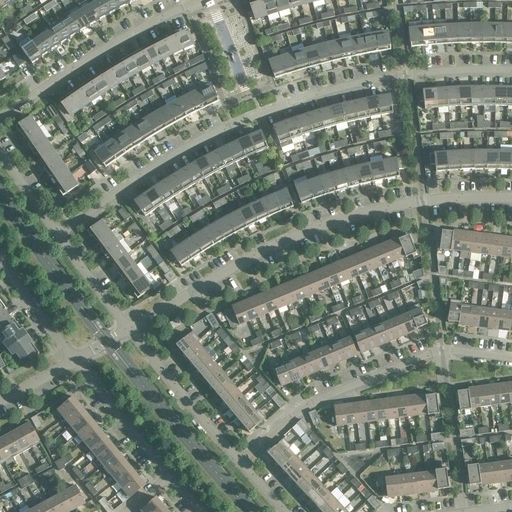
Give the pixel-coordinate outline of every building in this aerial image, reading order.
[(0,0),(0,9),(0,10),(7,5),(5,4),(10,0),(0,0)] [(57,5),(54,0),(49,4),(52,9),(57,5)] [(110,16),(101,0),(98,0),(90,4),(100,21),(100,20),(109,15),(110,16)] [(120,10),(114,0),(101,0),(110,16),(110,15),(109,14),(119,9),(120,10)] [(130,5),(127,0),(114,0),(120,10),(119,9),(129,4),(130,5)] [(267,16),(261,0),(256,0),(249,2),(252,11),(247,13),(249,19),(255,18),(255,20),(267,16)] [(278,12),(274,0),(261,0),(267,16),(278,12)] [(289,9),(286,0),(274,0),(278,12),(289,9)] [(301,5),(299,0),(286,0),(289,9),(301,5)] [(52,9),(49,4),(43,7),(46,12),(52,9)] [(100,21),(90,4),(80,10),(90,27),(90,26),(99,20),(100,21)] [(26,14),(32,10),(29,6),(23,9),(26,14)] [(90,27),(80,10),(70,16),(80,33),(81,33),(80,32),(89,26),(90,27)] [(37,18),(34,13),(29,17),(32,22),(37,18)] [(80,33),(70,16),(60,23),(71,39),(70,38),(79,32),(80,33)] [(32,22),(29,17),(23,21),(26,25),(32,22)] [(71,39),(60,23),(51,29),(61,45),(62,45),(61,44),(70,38),(71,39)] [(22,29),(19,24),(13,28),(16,32),(22,29)] [(459,43),(458,25),(446,26),(447,44),(459,43)] [(470,43),(470,25),(458,25),(459,43),(470,43)] [(482,43),(482,25),(470,25),(470,43),(482,43)] [(494,25),(482,25),(482,43),(494,43),(494,25)] [(507,25),(494,25),(494,43),(506,43),(507,25)] [(447,44),(446,26),(434,27),(435,45),(447,44)] [(435,45),(434,27),(421,28),(423,46),(435,45)] [(186,28),(175,33),(183,49),(194,44),(193,42),(197,41),(194,34),(190,36),(186,28)] [(423,46),(421,28),(409,29),(411,47),(423,46)] [(61,45),(51,29),(41,36),(52,52),(52,51),(51,50),(60,44),(61,45)] [(388,32),(375,34),(378,52),(391,50),(388,32)] [(183,49),(175,33),(164,38),(172,54),(183,49)] [(378,52),(375,34),(363,36),(367,54),(378,52)] [(10,42),(7,36),(2,40),(5,45),(10,42)] [(52,52),(41,36),(31,42),(42,58),(43,58),(42,57),(51,51),(52,52)] [(367,54),(363,36),(351,38),(355,56),(367,54)] [(19,46),(22,49),(32,64),(42,57),(42,58),(31,42),(28,37),(19,44),(19,46)] [(172,54),(164,38),(153,44),(161,60),(172,54)] [(355,56),(351,38),(340,41),(344,59),(355,56)] [(344,59),(340,41),(328,44),(332,61),(344,59)] [(14,47),(10,42),(5,45),(9,50),(14,47)] [(161,60),(153,44),(142,49),(151,65),(161,60)] [(332,61),(328,44),(316,47),(321,64),(332,61)] [(321,64),(316,47),(304,50),(309,68),(321,64)] [(151,65),(142,49),(132,55),(141,71),(151,65)] [(309,68),(304,50),(292,54),(298,71),(309,68)] [(24,63),(18,53),(13,57),(19,67),(24,63)] [(298,71),(292,54),(281,57),(286,75),(298,71)] [(141,71),(132,55),(121,61),(130,77),(141,71)] [(286,75),(281,57),(269,61),(270,63),(267,64),(270,71),(272,70),(275,78),(286,75)] [(130,77),(121,61),(111,68),(120,83),(130,77)] [(120,83),(111,68),(100,74),(110,89),(120,83)] [(110,89),(100,74),(90,80),(100,96),(110,89)] [(100,96),(90,80),(80,87),(90,102),(100,96)] [(143,85),(137,89),(140,93),(146,90),(143,85)] [(211,85),(199,90),(207,106),(218,101),(215,93),(217,92),(214,85),(212,86),(211,85)] [(90,102),(80,87),(70,94),(80,109),(90,102)] [(472,106),(471,87),(459,88),(460,106),(472,106)] [(483,106),(483,87),(471,87),(472,106),(483,106)] [(495,87),(483,87),(483,106),(495,106),(495,87)] [(507,88),(495,87),(495,106),(507,106),(507,88)] [(448,107),(447,88),(435,89),(437,108),(448,107)] [(460,106),(459,88),(447,88),(448,107),(460,106)] [(140,93),(137,89),(132,92),(134,97),(140,93)] [(437,108),(435,89),(418,91),(419,104),(420,104),(420,102),(424,101),(425,109),(437,108)] [(154,95),(151,90),(145,94),(148,98),(154,95)] [(207,106),(199,90),(188,95),(197,112),(207,106)] [(80,109),(70,94),(60,101),(61,103),(56,107),(68,124),(74,120),(71,116),(80,109)] [(148,98),(145,94),(140,97),(142,102),(148,98)] [(395,94),(378,97),(381,115),(393,113),(392,106),(396,105),(396,107),(397,107),(395,94)] [(197,112),(188,95),(178,101),(186,117),(197,112)] [(123,97),(117,101),(120,105),(126,102),(123,97)] [(381,115),(378,97),(366,99),(370,118),(381,115)] [(370,118),(366,99),(354,102),(358,120),(370,118)] [(120,105),(117,101),(112,104),(115,109),(120,105)] [(186,117),(178,101),(167,107),(176,123),(186,117)] [(358,120),(354,102),(342,105),(347,123),(358,120)] [(132,108),(129,103),(124,107),(127,111),(132,108)] [(58,115),(51,105),(47,109),(53,118),(58,115)] [(347,123),(342,105),(331,108),(335,126),(347,123)] [(127,111),(124,107),(118,110),(121,115),(127,111)] [(176,123),(167,107),(156,113),(165,128),(176,123)] [(335,126),(331,108),(319,111),(324,129),(335,126)] [(103,110),(98,113),(101,118),(106,114),(103,110)] [(324,129),(319,111),(308,114),(313,132),(324,129)] [(101,118),(98,113),(92,117),(96,122),(101,118)] [(165,128),(156,113),(146,119),(155,134),(165,128)] [(313,132),(308,114),(296,118),(302,136),(313,132)] [(20,132),(25,138),(37,129),(33,123),(34,122),(31,117),(15,127),(19,132),(20,132)] [(111,121),(108,117),(103,120),(106,125),(111,121)] [(302,136),(296,118),(285,122),(291,139),(302,136)] [(155,134),(146,119),(135,125),(145,141),(155,134)] [(106,125),(103,120),(97,124),(100,129),(106,125)] [(66,126),(62,121),(57,124),(61,130),(66,126)] [(293,144),(291,139),(285,122),(273,126),(281,148),(293,144)] [(145,141),(135,125),(125,132),(135,147),(145,141)] [(70,132),(66,126),(61,130),(65,135),(70,132)] [(42,136),(37,129),(25,138),(29,145),(28,145),(31,150),(47,140),(43,135),(42,136)] [(261,131),(249,136),(257,153),(268,148),(261,131)] [(135,147),(125,132),(115,138),(125,153),(135,147)] [(257,153),(249,136),(238,141),(246,158),(257,153)] [(125,153),(115,138),(105,145),(115,160),(125,153)] [(50,145),(47,140),(31,150),(35,155),(36,154),(40,161),(53,152),(49,146),(50,145)] [(92,148),(87,152),(99,170),(104,166),(105,167),(115,160),(105,145),(102,141),(92,148)] [(246,158),(238,141),(227,146),(235,163),(246,158)] [(82,149),(78,144),(73,147),(77,152),(82,149)] [(235,163),(227,146),(217,151),(225,168),(235,163)] [(85,154),(82,149),(77,152),(80,158),(85,154)] [(225,168),(217,151),(206,157),(214,173),(225,168)] [(474,170),(474,151),(461,152),(462,170),(474,170)] [(487,170),(487,151),(474,151),(474,170),(487,170)] [(500,151),(487,151),(487,170),(499,170),(500,151)] [(511,151),(500,151),(499,170),(511,170),(511,151)] [(57,159),(53,152),(40,161),(45,167),(44,168),(47,173),(62,163),(59,158),(57,159)] [(449,171),(448,152),(429,154),(430,167),(431,167),(431,165),(435,164),(436,172),(449,171)] [(462,170),(461,152),(448,152),(449,171),(462,170)] [(214,173),(206,157),(195,163),(204,179),(214,173)] [(401,158),(383,161),(386,179),(399,177),(398,169),(402,168),(403,171),(404,171),(401,158)] [(96,170),(89,161),(84,164),(91,174),(96,170)] [(386,179),(383,161),(370,164),(374,182),(386,179)] [(66,167),(62,163),(47,173),(50,178),(51,177),(56,184),(69,175),(64,168),(66,167)] [(204,179),(195,163),(185,168),(194,184),(204,179)] [(374,182),(370,164),(357,167),(362,185),(374,182)] [(269,166),(263,168),(266,174),(271,171),(269,166)] [(362,185),(357,167),(345,170),(350,188),(362,185)] [(194,184),(185,168),(174,175),(184,190),(194,184)] [(266,174),(263,168),(257,171),(260,176),(266,174)] [(350,188),(345,170),(332,174),(338,191),(350,188)] [(338,191),(332,174),(320,178),(326,195),(338,191)] [(73,181),(69,175),(56,184),(60,190),(59,191),(63,196),(78,186),(74,180),(73,181)] [(184,190),(174,175),(164,181),(174,197),(184,190)] [(248,175),(242,178),(245,183),(251,180),(248,175)] [(275,180),(272,175),(267,177),(269,183),(275,180)] [(269,183),(267,177),(261,180),(263,185),(269,183)] [(245,183),(242,178),(237,180),(239,186),(245,183)] [(326,195),(320,178),(307,182),(314,199),(326,195)] [(174,197),(164,181),(154,187),(164,203),(174,197)] [(314,199),(307,182),(295,186),(301,204),(314,199)] [(228,185),(222,188),(225,193),(231,190),(228,185)] [(250,191),(248,186),(242,188),(245,194),(250,191)] [(164,203),(154,187),(144,194),(155,209),(164,203)] [(225,193),(222,188),(216,191),(219,196),(225,193)] [(245,194),(242,188),(236,191),(239,197),(245,194)] [(287,190),(274,195),(281,212),(293,207),(287,190)] [(155,209),(144,194),(130,204),(138,215),(137,213),(140,210),(145,216),(155,209)] [(208,195),(202,199),(205,204),(211,201),(208,195)] [(281,212),(274,195),(262,200),(270,217),(281,212)] [(227,203),(224,198),(218,201),(221,206),(227,203)] [(205,204),(202,199),(197,202),(200,207),(205,204)] [(270,217),(262,200),(250,205),(258,222),(270,217)] [(221,206),(218,201),(212,204),(215,209),(221,206)] [(258,222),(250,205),(238,211),(247,228),(258,222)] [(188,207),(183,210),(186,216),(192,212),(188,207)] [(130,217),(123,208),(118,211),(125,221),(130,217)] [(186,216),(183,210),(178,214),(181,219),(186,216)] [(203,216),(200,211),(194,215),(198,220),(203,216)] [(247,228),(238,211),(227,217),(236,233),(247,228)] [(198,220),(194,215),(189,218),(192,223),(198,220)] [(236,233),(227,217),(215,223),(224,239),(236,233)] [(170,219),(164,223),(168,228),(173,224),(170,219)] [(92,236),(97,242),(109,233),(104,227),(106,226),(102,221),(87,232),(91,237),(92,236)] [(138,228),(135,223),(130,227),(134,232),(138,228)] [(168,228),(164,223),(159,227),(162,232),(168,228)] [(224,239),(215,223),(204,230),(213,246),(224,239)] [(180,231),(177,226),(172,229),(175,234),(180,231)] [(142,233),(138,228),(134,232),(137,237),(142,233)] [(114,229),(109,233),(97,242),(101,249),(100,249),(104,254),(119,243),(124,239),(120,235),(119,236),(114,229)] [(175,234),(172,229),(166,233),(169,238),(175,234)] [(213,246),(204,230),(193,237),(203,253),(213,246)] [(438,241),(441,241),(439,250),(450,252),(452,232),(440,230),(438,241)] [(463,233),(452,232),(450,252),(451,252),(451,251),(460,252),(463,233)] [(473,235),(463,233),(460,252),(470,253),(473,235)] [(411,234),(409,235),(399,239),(406,257),(416,253),(413,245),(415,244),(411,234)] [(483,236),(473,235),(470,253),(480,255),(483,236)] [(493,237),(483,236),(480,255),(491,256),(493,237)] [(203,253),(193,237),(182,244),(192,259),(203,253)] [(503,239),(493,237),(491,256),(501,257),(503,239)] [(406,257),(399,239),(389,243),(397,260),(405,257),(406,258),(406,257)] [(511,250),(511,239),(503,239),(501,257),(511,258),(511,250)] [(122,248),(119,243),(104,254),(108,259),(109,258),(113,264),(126,255),(121,249),(122,248)] [(397,260),(389,243),(380,247),(387,264),(397,260)] [(192,259),(182,244),(166,255),(174,265),(175,265),(173,263),(177,260),(181,267),(192,259)] [(155,250),(151,245),(146,249),(150,254),(155,250)] [(387,264),(380,247),(371,251),(378,268),(387,264)] [(159,256),(155,250),(150,254),(154,259),(159,256)] [(378,268),(371,251),(361,255),(368,272),(378,268)] [(131,261),(126,255),(113,264),(118,271),(117,272),(121,276),(135,265),(132,260),(131,261)] [(368,272),(361,255),(352,259),(359,276),(368,272)] [(359,276),(352,259),(342,263),(349,280),(359,276)] [(171,271),(163,261),(159,265),(166,275),(171,271)] [(349,280),(342,263),(333,267),(340,284),(349,280)] [(139,270),(135,265),(121,276),(124,281),(125,280),(130,287),(142,277),(138,271),(139,270)] [(340,284),(333,267),(323,271),(330,288),(340,284)] [(330,288),(323,271),(314,274),(317,283),(312,285),(315,294),(316,294),(315,292),(319,290),(320,292),(330,288)] [(317,283),(314,274),(313,275),(313,276),(309,277),(309,276),(299,281),(306,298),(315,294),(312,285),(317,283)] [(147,283),(142,277),(130,287),(135,293),(134,294),(137,299),(152,288),(148,283),(147,283)] [(306,298),(299,281),(289,285),(296,302),(306,298)] [(296,302),(289,285),(280,289),(287,306),(296,302)] [(287,306),(280,289),(270,292),(277,310),(287,306)] [(277,310),(270,292),(261,296),(268,314),(277,310)] [(268,314),(261,296),(251,300),(258,318),(268,314)] [(0,321),(9,315),(5,309),(6,309),(0,300),(0,321)] [(258,318),(251,300),(242,304),(249,321),(258,318)] [(448,322),(458,323),(461,301),(450,300),(448,322)] [(462,301),(461,301),(458,323),(468,324),(471,307),(461,306),(462,301)] [(249,321),(242,304),(224,312),(231,329),(249,321)] [(419,304),(409,308),(417,329),(427,325),(419,304)] [(340,311),(337,305),(331,308),(333,313),(340,311)] [(471,305),(471,307),(468,324),(478,326),(481,308),(481,306),(471,305)] [(417,329),(409,308),(408,308),(409,311),(400,315),(408,333),(417,329)] [(491,309),(481,308),(478,326),(489,327),(491,309)] [(501,311),(491,309),(489,327),(499,328),(501,311)] [(510,312),(501,311),(499,328),(509,330),(511,310),(510,312)] [(319,312),(313,315),(315,321),(322,318),(319,312)] [(218,325),(212,314),(206,317),(213,328),(218,325)] [(13,320),(9,315),(0,321),(0,325),(4,331),(2,333),(7,340),(4,343),(8,349),(23,338),(20,333),(23,331),(14,319),(13,320)] [(408,333),(400,315),(391,318),(398,336),(408,333)] [(398,336),(391,318),(390,319),(391,320),(383,324),(382,322),(381,322),(389,340),(398,336)] [(179,325),(177,320),(170,323),(173,328),(179,325)] [(389,340),(381,322),(372,326),(379,344),(389,340)] [(379,344),(372,326),(363,330),(370,348),(379,344)] [(224,332),(221,328),(216,332),(219,336),(224,332)] [(370,348),(363,330),(353,334),(360,352),(370,348)] [(176,345),(183,354),(200,339),(193,331),(176,345)] [(228,336),(224,332),(219,336),(223,340),(228,336)] [(357,354),(349,336),(339,340),(347,358),(357,354)] [(27,343),(23,338),(8,349),(13,355),(16,353),(22,360),(29,354),(32,358),(37,354),(37,355),(39,353),(30,341),(27,343)] [(200,340),(200,339),(183,354),(189,361),(204,349),(198,342),(200,340)] [(259,344),(256,339),(250,341),(252,347),(259,344)] [(347,358),(339,340),(330,344),(337,362),(347,358)] [(237,348),(234,344),(229,348),(232,352),(237,348)] [(337,362),(330,344),(329,344),(330,345),(321,349),(328,365),(337,362)] [(241,352),(237,348),(232,352),(236,356),(241,352)] [(211,357),(204,349),(189,361),(196,369),(211,357)] [(328,365),(321,349),(312,353),(319,369),(328,365)] [(319,369),(312,353),(302,357),(309,373),(319,369)] [(217,365),(211,357),(196,369),(202,377),(217,365)] [(309,373),(302,357),(294,361),(293,359),(292,359),(300,377),(309,373)] [(300,377),(292,359),(283,363),(290,381),(300,377)] [(250,364),(247,360),(242,364),(246,368),(250,364)] [(290,381),(283,363),(282,363),(283,365),(272,370),(275,378),(277,377),(280,385),(290,381)] [(254,368),(250,364),(246,368),(249,372),(254,368)] [(224,372),(217,365),(202,377),(209,385),(224,372)] [(230,380),(224,372),(209,385),(216,393),(230,380)] [(264,379),(260,375),(255,379),(259,383),(264,379)] [(267,383),(264,379),(259,383),(262,388),(267,383)] [(237,388),(230,380),(216,393),(222,401),(237,388)] [(510,403),(508,385),(498,386),(500,405),(510,403)] [(500,405),(498,386),(488,388),(490,406),(500,405)] [(274,391),(270,387),(265,391),(269,395),(274,391)] [(244,396),(237,388),(222,401),(229,409),(244,396)] [(490,406),(488,388),(478,389),(480,407),(490,406)] [(480,407),(478,389),(468,390),(470,410),(471,410),(471,409),(480,407)] [(470,410),(468,390),(455,392),(456,403),(458,402),(460,411),(470,410)] [(439,394),(436,394),(426,396),(428,415),(439,414),(438,405),(440,405),(439,394)] [(285,404),(277,395),(272,399),(280,408),(285,404)] [(250,404),(244,396),(229,409),(235,416),(250,404)] [(428,415),(426,396),(416,397),(418,416),(428,415)] [(56,411),(63,420),(80,406),(79,405),(78,406),(73,398),(74,398),(74,397),(56,411)] [(418,416),(416,397),(405,399),(408,417),(418,416)] [(408,417),(405,399),(395,400),(398,418),(408,417)] [(398,418),(395,400),(385,401),(388,420),(398,418)] [(388,420),(385,401),(375,403),(377,421),(388,420)] [(377,421),(375,403),(365,404),(367,423),(377,421)] [(256,411),(250,404),(235,416),(242,424),(259,410),(258,410),(256,411)] [(367,423),(365,404),(355,405),(357,424),(367,423)] [(357,424),(355,405),(345,407),(347,425),(357,424)] [(85,414),(80,406),(63,420),(65,419),(71,426),(86,414),(86,413),(85,414)] [(347,425),(345,407),(334,408),(335,417),(333,418),(335,427),(347,425)] [(266,418),(259,410),(242,424),(249,432),(266,418)] [(315,411),(309,413),(314,425),(320,423),(315,411)] [(91,422),(86,414),(71,426),(77,434),(93,422),(92,421),(91,422)] [(42,426),(37,415),(36,416),(32,418),(31,418),(30,419),(36,429),(42,426)] [(310,429),(301,420),(297,424),(305,433),(310,429)] [(97,430),(93,422),(77,434),(84,442),(99,429),(97,430)] [(40,443),(29,423),(28,423),(29,424),(22,429),(21,428),(20,429),(31,448),(40,443)] [(31,448),(20,429),(13,434),(12,433),(11,433),(22,453),(31,448)] [(104,438),(99,429),(84,442),(90,450),(106,437),(105,437),(104,438)] [(316,436),(313,432),(308,437),(312,441),(316,436)] [(22,453),(11,433),(4,439),(3,438),(2,438),(13,458),(22,453)] [(320,440),(316,436),(312,441),(315,445),(320,440)] [(111,446),(106,437),(90,450),(97,458),(112,446),(112,445),(111,446)] [(13,458),(2,438),(0,440),(0,455),(4,463),(13,458)] [(267,453),(274,461),(291,446),(283,438),(267,453)] [(117,454),(112,446),(97,458),(103,466),(119,453),(118,453),(117,454)] [(291,447),(291,446),(274,461),(281,469),(296,456),(289,449),(291,447)] [(330,451),(327,447),(322,452),(326,456),(330,451)] [(334,455),(330,451),(326,456),(329,460),(334,455)] [(123,462),(119,453),(103,466),(110,474),(125,461),(123,462)] [(302,463),(296,456),(281,469),(288,476),(302,463)] [(130,469),(125,461),(110,474),(116,482),(132,469),(131,469),(130,469)] [(510,480),(508,461),(498,463),(500,481),(510,480)] [(309,471),(302,463),(288,476),(295,484),(309,471)] [(344,466),(341,463),(336,467),(339,471),(344,466)] [(500,481),(498,463),(488,464),(490,483),(500,481)] [(74,468),(79,473),(83,470),(78,464),(74,468)] [(490,483),(488,464),(478,465),(477,465),(480,484),(490,483)] [(480,484),(477,465),(467,466),(468,475),(466,475),(467,486),(480,484)] [(348,470),(344,466),(339,471),(343,475),(348,470)] [(136,477),(132,469),(116,482),(123,489),(121,491),(138,477),(136,477)] [(446,469),(436,470),(438,490),(451,488),(450,477),(447,478),(446,469)] [(87,475),(83,470),(79,473),(83,478),(87,475)] [(438,490),(436,470),(435,470),(435,471),(426,472),(428,491),(438,490)] [(316,478),(309,471),(295,484),(302,491),(316,478)] [(428,491),(426,472),(416,474),(418,492),(428,491)] [(418,492),(416,474),(405,475),(408,494),(418,492)] [(408,494),(405,475),(395,477),(398,495),(408,494)] [(143,486),(138,477),(121,491),(128,499),(146,485),(145,484),(143,486)] [(398,495),(395,477),(383,478),(384,487),(386,487),(387,496),(398,495)] [(323,486),(316,478),(302,491),(309,499),(323,486)] [(358,481),(355,478),(350,482),(353,486),(358,481)] [(87,484),(92,489),(96,485),(91,480),(87,484)] [(362,485),(358,481),(353,486),(357,490),(362,485)] [(100,491),(96,485),(92,489),(96,494),(100,491)] [(75,486),(66,491),(75,508),(76,508),(75,507),(84,503),(84,504),(85,504),(75,486)] [(330,493),(323,486),(309,499),(316,506),(330,493)] [(369,493),(365,489),(360,493),(364,497),(369,493)] [(75,508),(66,491),(57,496),(65,511),(66,511),(75,508)] [(325,511),(337,501),(330,493),(316,506),(321,511),(325,511)] [(100,500),(104,504),(109,499),(106,495),(100,500)] [(65,511),(57,496),(48,501),(54,511),(65,511)] [(380,506),(372,496),(367,501),(376,510),(380,506)] [(157,498),(156,497),(140,511),(156,511),(163,506),(162,505),(161,506),(156,499),(157,498)] [(117,508),(109,499),(104,504),(110,511),(111,511),(112,511),(116,509),(117,508)] [(54,511),(48,501),(39,506),(42,511),(54,511)] [(340,511),(344,508),(337,501),(325,511),(340,511)]
